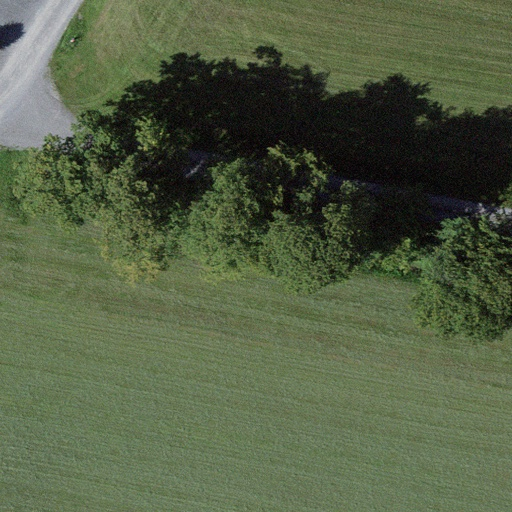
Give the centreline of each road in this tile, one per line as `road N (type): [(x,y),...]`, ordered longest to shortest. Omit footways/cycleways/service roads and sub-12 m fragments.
road 1 (track): [(511,212),(0,109)]
road 2 (track): [(80,0),(0,112)]
